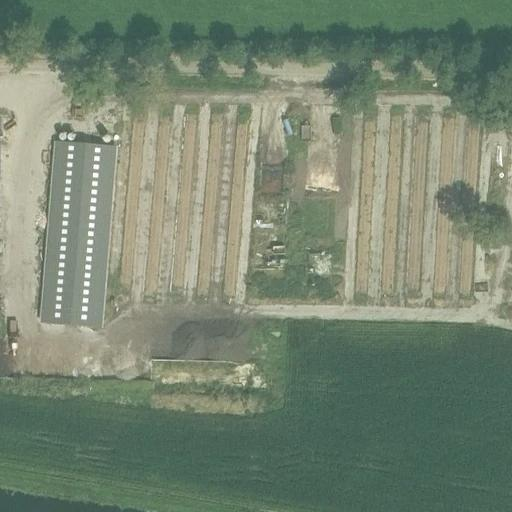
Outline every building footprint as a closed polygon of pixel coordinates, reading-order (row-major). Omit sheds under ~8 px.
[(168,119),(153,119),(152,158),(167,159),(168,119)] [(88,143),(88,169),(103,169),(104,143),(88,143)] [(57,254),(50,321),(108,327),(122,199),(121,199),(122,187),(108,186),(108,189),(80,186),(72,256),(57,254)] [(472,256),(472,218),(459,218),(459,256),(472,256)] [(336,263),(313,265),(314,281),(337,279),(336,263)] [(0,284),(0,329),(18,330),(18,303),(6,303),(7,284),(0,284)]
